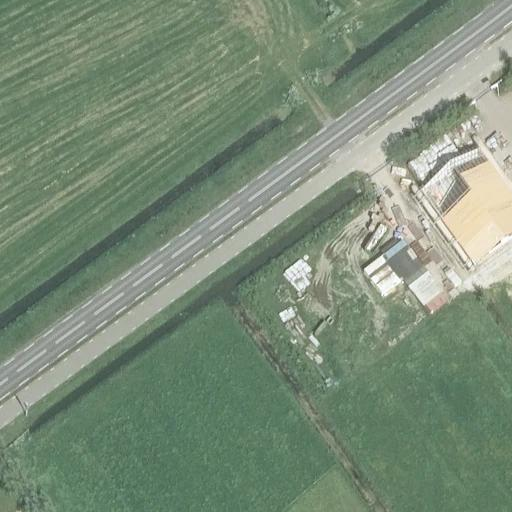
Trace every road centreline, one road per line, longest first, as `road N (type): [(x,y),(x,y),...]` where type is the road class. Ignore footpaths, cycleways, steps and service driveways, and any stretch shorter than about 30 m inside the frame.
road 1 (primary): [(0,382),(511,5)]
road 2 (unclassified): [(0,417),(511,41)]
